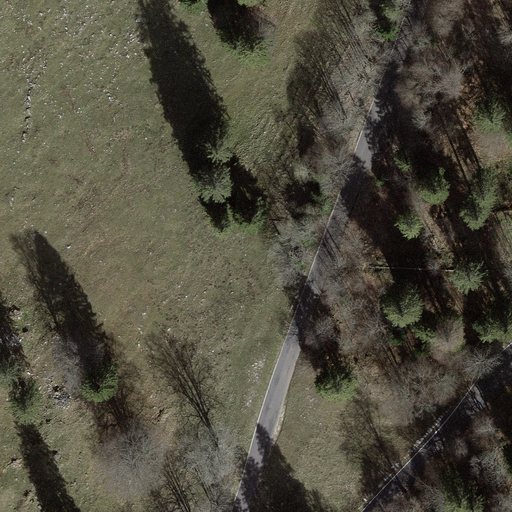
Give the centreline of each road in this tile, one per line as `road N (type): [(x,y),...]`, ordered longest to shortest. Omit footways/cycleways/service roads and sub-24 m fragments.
road 1 (tertiary): [(239,511),(417,0)]
road 2 (tertiary): [(511,364),(373,511)]
